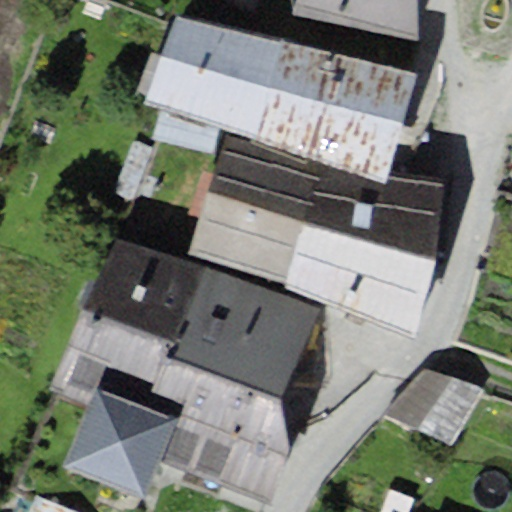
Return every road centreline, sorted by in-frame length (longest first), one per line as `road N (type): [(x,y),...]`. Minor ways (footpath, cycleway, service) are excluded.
road 1 (residential): [(278,511),(324,443),(391,379),(415,342)]
road 2 (residential): [(469,196),(437,0)]
road 3 (residential): [(415,342),(438,301),(469,196)]
